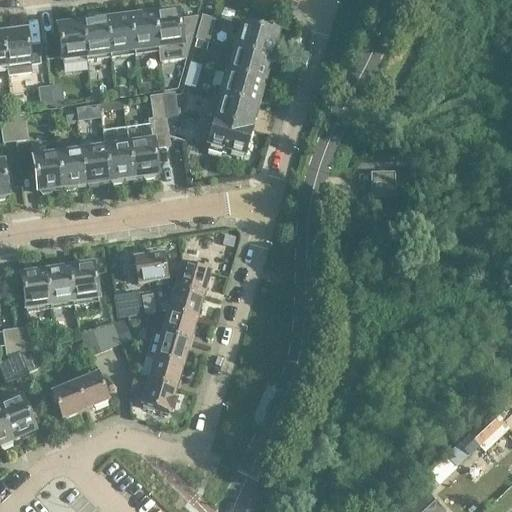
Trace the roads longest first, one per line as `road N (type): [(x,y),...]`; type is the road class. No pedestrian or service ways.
road 1 (unclassified): [(238,511),(302,333),(304,209),(389,0)]
road 2 (residential): [(0,507),(41,471),(115,439),(195,457),(266,211)]
road 3 (residential): [(0,238),(242,204),(266,211)]
road 4 (residential): [(266,211),(325,11)]
